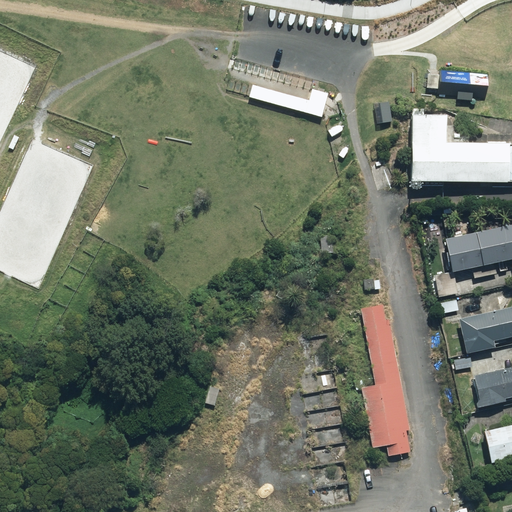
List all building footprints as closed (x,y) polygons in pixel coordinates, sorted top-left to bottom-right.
[(486,99),(489,75),(440,70),(440,71),(434,70),(431,70),(428,93),(459,96),(459,99),(474,101),(474,98),(486,99)] [(324,117),(330,94),(314,89),(311,100),(254,85),(251,97),(324,117)] [(411,181),(511,182),(511,143),(449,143),(450,116),(412,115),(411,181)] [(510,258),(511,265),(511,223),(450,236),(457,269),(472,266),(475,278),(498,273),(495,261),(510,258)] [(336,236),(321,236),(321,253),(336,253),(336,236)] [(459,293),(455,270),(433,274),(438,297),(459,293)] [(376,278),(364,279),(365,291),(376,290),(376,278)] [(457,297),(440,301),(443,314),(460,310),(457,297)] [(385,304),(363,308),(378,383),(362,386),(374,447),(387,445),(389,455),(411,451),(407,430),(412,429),(390,317),(388,318),(385,304)] [(497,346),(496,340),(511,336),(511,306),(461,318),(467,345),(469,353),(497,346)] [(471,355),(455,358),(458,369),(473,365),(471,355)] [(511,366),(474,375),(482,407),(508,401),(507,397),(511,396),(511,366)] [(216,405),(221,388),(210,385),(205,403),(216,405)] [(263,393),(253,390),(249,407),(259,409),(263,393)] [(214,406),(200,404),(198,412),(212,414),(214,406)] [(207,432),(209,414),(200,413),(198,431),(207,432)] [(455,416),(438,420),(443,441),(460,437),(455,416)] [(511,423),(488,428),(494,458),(511,454),(511,423)] [(193,452),(198,436),(189,434),(184,449),(193,452)] [(232,453),(221,452),(220,463),(231,464),(232,453)]
